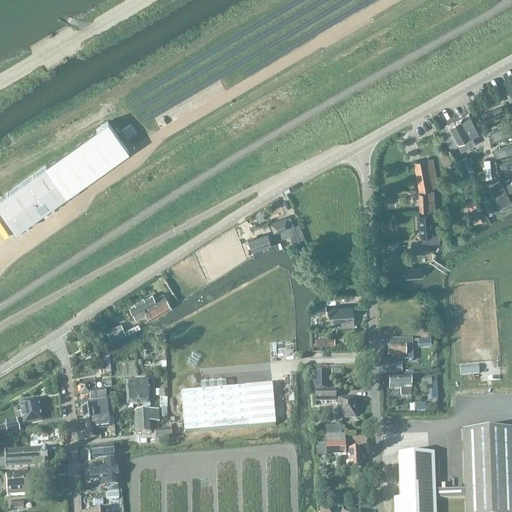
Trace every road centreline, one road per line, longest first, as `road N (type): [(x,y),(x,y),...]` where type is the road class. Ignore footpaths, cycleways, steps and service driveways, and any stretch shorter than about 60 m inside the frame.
road 1 (unclassified): [(377,511),(366,174),(355,147)]
road 2 (unclassified): [(0,327),(290,172),(308,174)]
road 3 (tertiary): [(52,338),(308,174)]
road 4 (tertiary): [(355,147),(511,61)]
road 5 (unclassified): [(75,511),(63,359),(52,338)]
